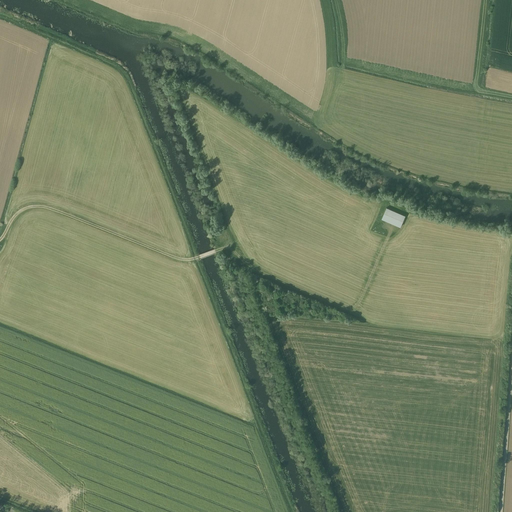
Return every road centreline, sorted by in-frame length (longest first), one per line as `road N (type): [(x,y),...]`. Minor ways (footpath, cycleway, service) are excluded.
road 1 (track): [(0,12),(122,66),(289,511)]
road 2 (track): [(0,239),(21,209),(47,206),(179,258),(230,250),(345,304),(358,297),(390,228)]
